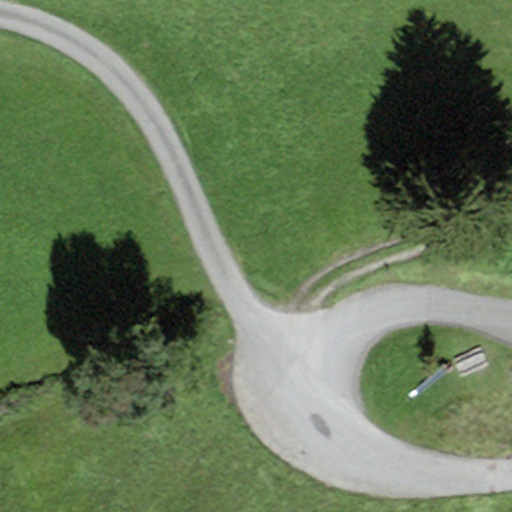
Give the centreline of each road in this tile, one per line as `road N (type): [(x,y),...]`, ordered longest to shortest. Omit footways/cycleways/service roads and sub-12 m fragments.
road 1 (track): [(511,477),(364,482),(305,423),(288,379),(323,340),(375,314),(511,326)]
road 2 (unclassified): [(0,24),(100,56),(163,127),(259,344),(288,379)]
road 3 (track): [(511,212),(322,289),(323,340)]
